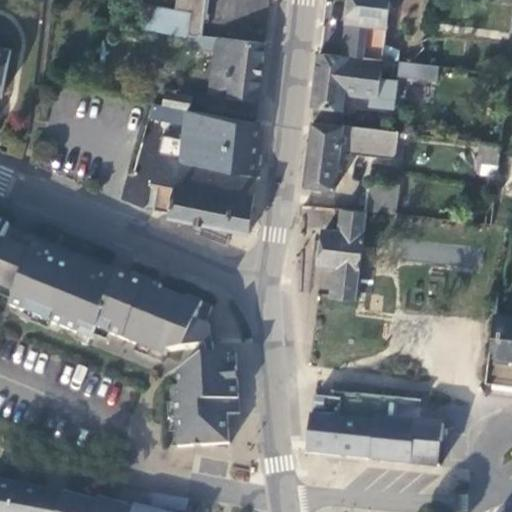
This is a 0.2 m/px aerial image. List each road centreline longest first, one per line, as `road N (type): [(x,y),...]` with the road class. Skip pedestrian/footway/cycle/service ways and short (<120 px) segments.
road 1 (tertiary): [(266,287),(302,0)]
road 2 (unclassified): [(0,180),(266,287)]
road 3 (tertiary): [(284,495),(266,287)]
road 4 (residential): [(140,480),(143,433),(0,379)]
road 5 (residential): [(284,495),(483,499)]
road 6 (residential): [(284,495),(256,499),(140,480)]
road 7 (residential): [(140,480),(0,456)]
